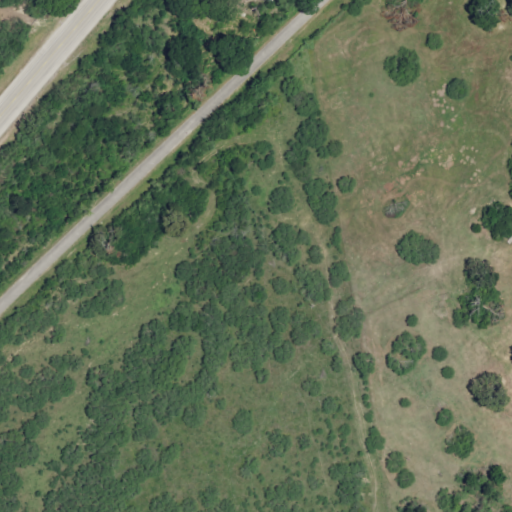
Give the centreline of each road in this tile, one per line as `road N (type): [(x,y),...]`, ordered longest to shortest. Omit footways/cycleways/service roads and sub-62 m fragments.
road 1 (residential): [(0,312),(327,0)]
road 2 (primary): [(0,122),(104,0)]
